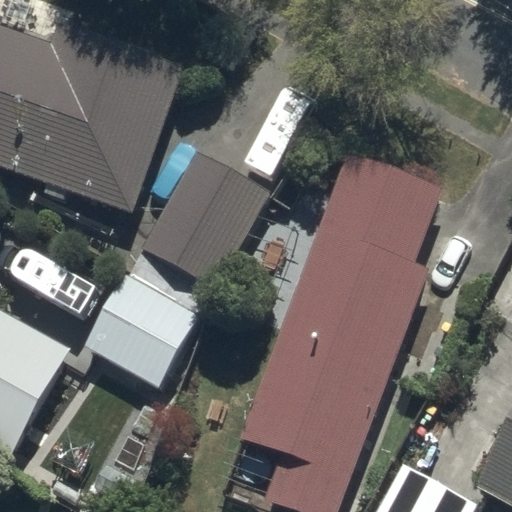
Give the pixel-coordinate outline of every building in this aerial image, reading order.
[(0,163),(139,210),(190,60),(67,19),(61,39),(0,18),(0,163)] [(84,346),(159,390),(281,184),(206,140),(84,346)] [(266,501),(297,511),(343,511),(460,187),(352,149),(249,435),(285,448),(266,501)] [(0,442),(19,453),(75,352),(0,310),(0,442)] [(511,430),(482,484),(511,501),(511,430)] [(379,511),(477,511),(482,503),(405,462),(379,511)]
